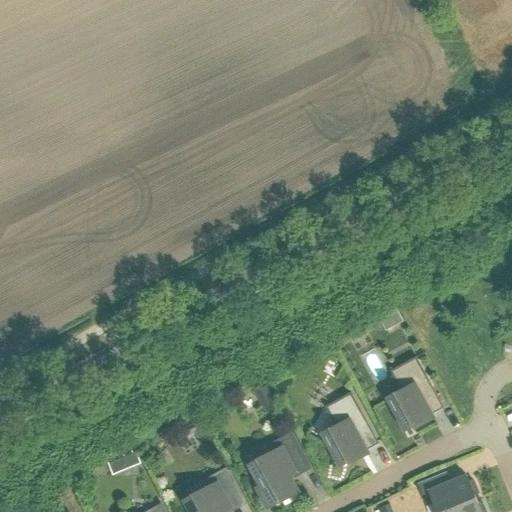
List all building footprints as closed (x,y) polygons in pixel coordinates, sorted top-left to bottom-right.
[(396,311),(381,319),(387,331),(403,322),(396,311)] [(390,372),(402,393),(389,400),(405,430),(444,409),(416,358),(390,372)] [(255,391),(267,413),(279,407),(268,384),(255,391)] [(325,407),(337,429),(324,436),(340,466),(379,444),(351,393),(325,407)] [(196,432),(199,438),(204,436),(195,421),(181,430),(186,438),(196,432)] [(308,468),(291,437),(271,448),(275,454),(251,467),(263,488),(259,490),(268,506),(281,500),(281,501),(297,492),(289,478),(308,468)] [(136,454),(124,459),(128,469),(140,464),(136,454)] [(227,511),(243,503),(226,472),(206,483),(210,490),(187,503),(191,511),(227,511)] [(434,503),(437,511),(446,511),(476,500),(474,496),(479,494),(473,480),(469,482),(466,475),(465,475),(466,478),(446,486),(441,475),(418,484),(427,506),(434,503)] [(486,511),(482,502),(478,503),(476,500),(446,511),(486,511)]
